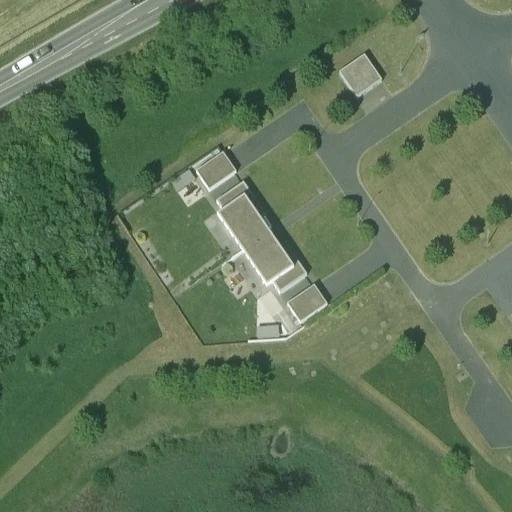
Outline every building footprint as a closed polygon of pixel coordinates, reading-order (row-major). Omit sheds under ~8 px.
[(364,59),(338,77),(356,102),(381,85),(364,59)] [(223,157),(196,176),(209,195),(236,176),(223,157)] [(241,256),(268,237),(259,223),(265,219),(243,187),(216,206),(223,216),(217,220),(241,256)] [(278,251),(268,237),(241,256),(266,292),(272,287),(279,298),(306,279),(284,247),(278,251)] [(314,290),(287,308),(300,327),(327,309),(314,290)]
